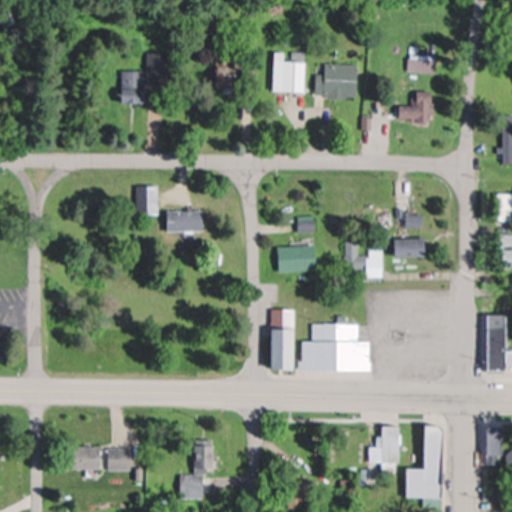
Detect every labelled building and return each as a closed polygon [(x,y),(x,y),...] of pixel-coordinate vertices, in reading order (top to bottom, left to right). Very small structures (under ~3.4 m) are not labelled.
[(118,104),(142,105),(143,93),(165,94),(167,54),(145,53),(144,72),(120,71),(118,104)] [(278,54),(270,54),(270,93),(300,93),(300,62),(278,62),(278,54)] [(431,73),(431,61),(406,61),(406,73),(431,73)] [(314,64),(314,97),(355,98),(355,64),(314,64)] [(429,92),(399,92),(399,123),(429,123),(429,92)] [(500,167),(511,166),(511,129),(501,129),(500,167)] [(157,186),(135,186),(135,215),(157,215),(157,186)] [(511,195),(495,195),(495,221),(511,221),(511,195)] [(201,211),(162,211),(162,233),(201,233),(201,211)] [(421,215),(408,214),(408,227),(420,227),(421,215)] [(313,231),(313,221),(296,222),(297,232),(313,231)] [(511,269),(511,237),(494,237),(494,269),(511,269)] [(346,240),(346,258),(359,258),(359,240),(346,240)] [(389,240),(389,258),(420,257),(420,240),(389,240)] [(275,272),(316,272),(316,245),(275,245),(275,272)] [(382,249),(363,249),(363,278),(382,278),(382,249)] [(264,369),(292,369),(293,309),(264,308),(264,369)] [(500,370),(500,315),(481,315),(481,370),(500,370)] [(346,323),(310,323),(310,340),(297,340),(296,370),(367,371),(367,341),(346,341),(346,323)] [(399,425),(375,426),(375,446),(367,446),(367,466),(400,465),(399,425)] [(417,467),(402,467),(403,503),(437,503),(435,425),(416,425),(417,467)] [(497,455),(497,427),(483,427),(483,455),(497,455)] [(187,440),(182,492),(208,495),(210,474),(212,474),(215,442),(187,440)] [(99,469),(99,446),(66,446),(66,469),(99,469)] [(105,470),(129,470),(129,447),(105,447),(105,470)]
